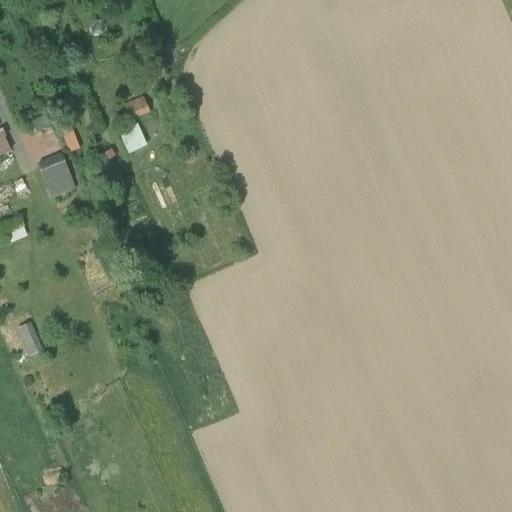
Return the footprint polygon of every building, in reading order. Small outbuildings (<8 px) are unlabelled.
[(130,122),(149,114),(142,98),(123,105),(130,122)] [(118,133),(128,155),(146,147),(136,125),(118,133)] [(79,150),(71,127),(61,131),(69,154),(79,150)] [(0,153),(8,150),(0,131),(0,153)] [(52,200),(75,190),(59,155),(37,165),(52,200)] [(15,324),(22,355),(39,351),(32,321),(15,324)]
